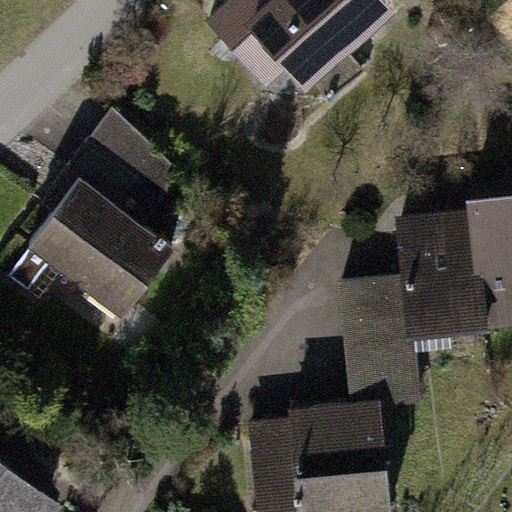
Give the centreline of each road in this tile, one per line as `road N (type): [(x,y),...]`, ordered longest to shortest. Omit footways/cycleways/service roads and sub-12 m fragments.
road 1 (residential): [(126,511),(199,367),(266,326)]
road 2 (residential): [(0,119),(117,0)]
